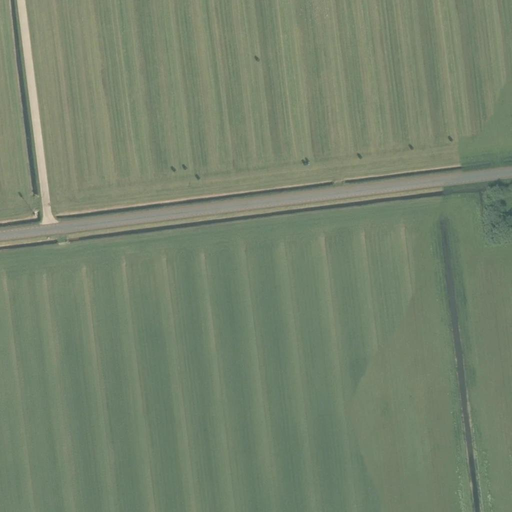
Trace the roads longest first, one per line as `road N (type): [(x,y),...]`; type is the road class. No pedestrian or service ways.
road 1 (tertiary): [(50,230),(511,172)]
road 2 (unclassified): [(50,230),(21,0)]
